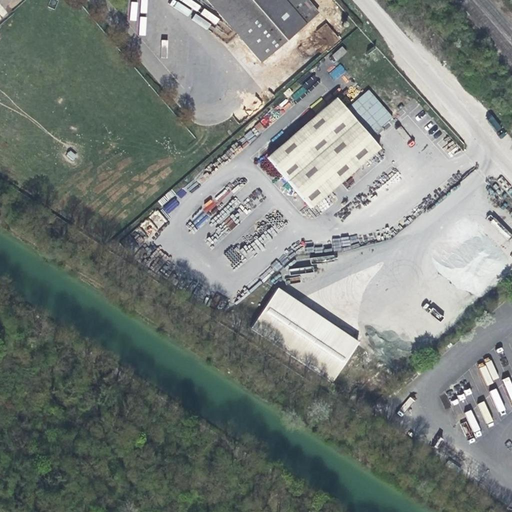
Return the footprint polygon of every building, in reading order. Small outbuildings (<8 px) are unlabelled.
[(318,14),(305,0),(206,0),(261,63),(318,14)] [(331,56),(336,61),(346,52),(341,47),(331,56)] [(293,93),(288,89),(283,93),(287,98),(293,93)] [(378,149),(335,99),(266,158),(310,208),(378,149)] [(383,119),(370,132),(382,146),(396,134),(393,130),(406,118),(410,122),(419,114),(406,99),(397,108),(394,105),(381,117),(383,119)] [(250,331),(335,382),(361,339),(276,288),(250,331)]
